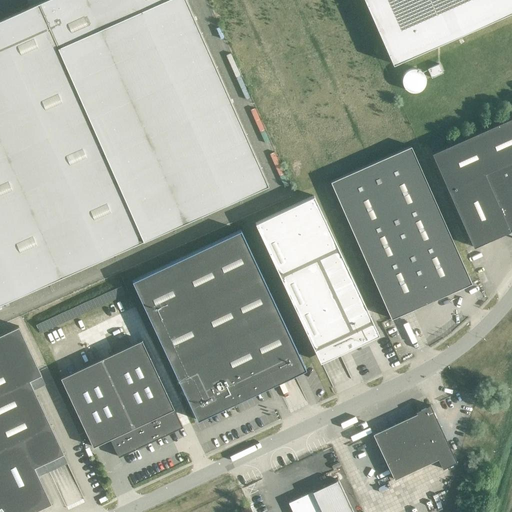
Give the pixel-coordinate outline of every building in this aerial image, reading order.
[(186,0),(43,0),(18,11),(123,249),(268,185),(186,0)] [(260,0),(298,84),(292,87),(301,106),(307,103),(313,100),(318,91),(325,95),(331,86),(338,90),(343,80),(350,84),(362,79),(327,0),(260,0)] [(511,0),(364,0),(393,64),(511,11),(511,0)] [(0,303),(123,249),(18,11),(0,19),(0,303)] [(511,116),(432,153),(511,185),(511,116)] [(472,283),(411,145),(330,181),(391,318),(472,283)] [(511,185),(432,153),(473,247),(510,230),(511,231),(511,185)] [(379,334),(314,195),(255,223),(314,348),(341,335),(346,343),(347,347),(354,344),(355,345),(379,334)] [(306,369),(241,230),(132,280),(197,420),(227,406),(228,407),(228,406),(234,403),(234,404),(235,404),(234,402),(267,387),(258,369),(293,352),(302,371),(306,369)] [(19,326),(0,334),(0,511),(32,511),(51,503),(34,467),(64,453),(30,380),(41,375),(19,326)] [(183,426),(142,340),(61,378),(93,446),(110,438),(118,456),(183,426)] [(457,462),(430,405),(416,411),(417,413),(373,434),(394,479),(438,459),(442,469),(457,462)] [(312,491),(288,502),(292,511),(353,511),(338,479),(313,491),(312,491)]
